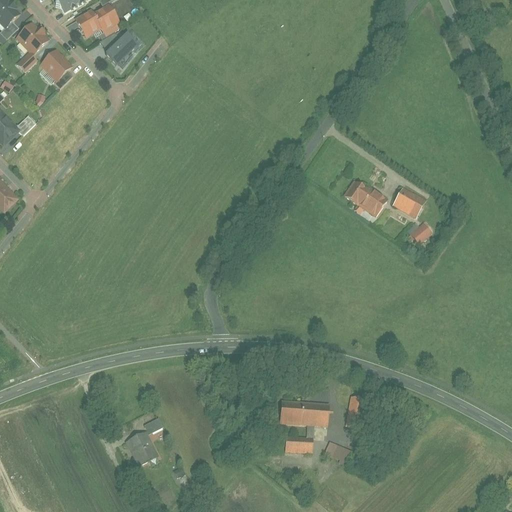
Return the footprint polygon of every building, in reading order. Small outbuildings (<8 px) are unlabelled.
[(8,0),(3,0),(0,3),(0,27),(6,33),(24,16),(8,0)] [(54,0),(65,18),(95,0),(54,0)] [(94,17),(104,36),(121,26),(110,7),(94,17)] [(74,23),(85,41),(102,31),(94,17),(91,13),(74,23)] [(33,25),(16,41),(34,61),(51,45),(33,25)] [(116,63),(138,45),(127,33),(106,51),(116,63)] [(57,52),(40,68),(58,86),(75,70),(57,52)] [(58,86),(61,89),(72,80),(69,77),(58,86)] [(5,83),(2,91),(12,94),(15,87),(5,83)] [(2,111),(0,113),(0,145),(4,149),(22,132),(2,111)] [(20,201),(0,180),(0,211),(5,216),(20,201)] [(344,200),(377,221),(389,202),(356,181),(344,200)] [(427,204),(402,190),(392,207),(417,221),(427,204)] [(435,236),(425,225),(410,238),(420,249),(435,236)] [(351,400),(346,429),(362,432),(367,403),(351,400)] [(285,403),(283,426),(328,430),(330,407),(285,403)] [(150,438),(129,447),(140,470),(160,460),(150,438)] [(288,438),(287,453),(312,455),(313,440),(288,438)] [(353,454),(331,447),(326,461),(348,468),(353,454)]
